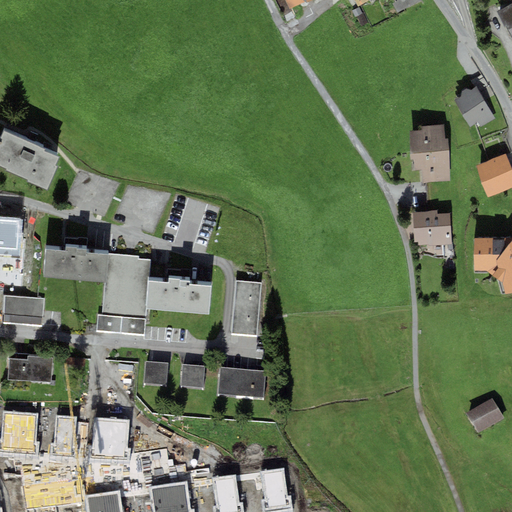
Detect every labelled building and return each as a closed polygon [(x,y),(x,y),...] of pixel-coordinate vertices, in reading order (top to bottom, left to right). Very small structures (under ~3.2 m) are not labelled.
[(284,0),(290,10),(303,3),(304,5),(314,0),(284,0)] [(396,0),(397,2),(394,4),(399,14),(423,1),(422,0),(396,0)] [(511,3),(498,11),(511,37),(511,3)] [(355,18),(362,14),(359,7),(352,11),(355,18)] [(363,14),(357,17),(362,26),(368,23),(363,14)] [(495,119),(476,86),(470,90),(466,89),(462,92),(461,96),(454,100),(470,127),(477,122),(480,128),(495,119)] [(444,125),(421,126),(422,131),(410,131),(411,160),(414,160),(414,170),(421,170),(422,183),(450,181),(448,139),(445,139),(444,125)] [(45,149),(4,131),(0,139),(0,165),(7,168),(6,170),(29,179),(28,181),(47,189),(57,167),(54,166),(58,158),(44,152),(45,149)] [(511,187),(511,171),(505,154),(475,165),(487,197),(511,187)] [(415,242),(418,242),(418,247),(452,244),(450,213),(437,214),(437,211),(413,212),(415,242)] [(0,255),(21,257),(23,220),(0,218),(0,255)] [(511,238),(473,238),(473,271),(487,270),(503,280),(505,295),(511,293),(511,238)] [(66,247),(65,251),(46,249),(43,276),(105,282),(108,283),(110,255),(88,253),(89,249),(66,247)] [(139,257),(110,255),(108,283),(105,282),(101,315),(145,319),(145,308),(148,281),(150,261),(139,261),(139,257)] [(168,278),(167,282),(148,281),(145,308),(210,314),(212,287),(190,285),(191,281),(168,278)] [(257,337),(261,283),(236,281),(232,335),(257,337)] [(45,299),(4,295),(1,324),(43,327),(45,299)] [(96,332),(143,336),(145,319),(101,315),(98,315),(96,332)] [(28,359),(9,358),(8,380),(27,381),(52,382),(53,358),(28,357),(28,359)] [(168,363),(145,361),(143,383),(166,385),(168,363)] [(205,366),(182,364),(180,387),(203,389),(205,366)] [(265,371),(220,366),(217,394),(262,399),(265,371)] [(507,422),(495,403),(469,419),(481,438),(507,422)] [(40,442),(35,442),(37,414),(3,412),(2,440),(0,439),(0,457),(39,460),(40,442)] [(58,415),(55,443),(51,443),(50,456),(75,459),(77,445),(73,445),(76,417),(58,415)] [(130,448),(127,448),(128,420),(94,418),(92,446),(88,446),(87,459),(129,461),(130,448)] [(291,497),(288,497),(285,468),(261,471),(265,500),(261,500),(262,511),(287,511),(293,511),(291,497)] [(243,511),(243,503),(239,503),(236,475),(213,477),(216,506),(213,506),(213,511),(243,511)] [(193,511),(193,510),(190,510),(187,482),(152,487),(155,511),(193,511)] [(122,511),(120,491),(85,496),(87,511),(122,511)]
